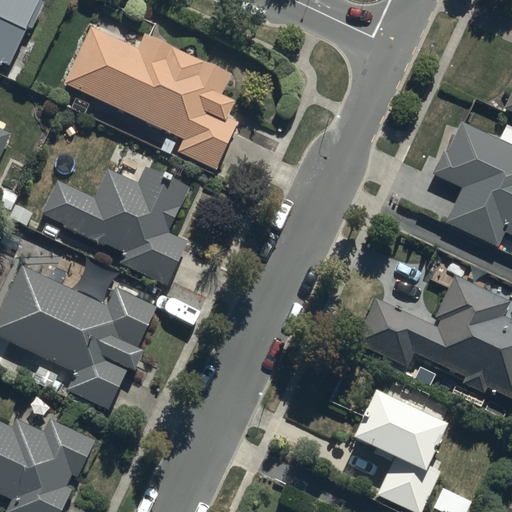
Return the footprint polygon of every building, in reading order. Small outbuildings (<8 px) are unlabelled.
[(38,0),(0,0),(0,66),(5,69),(38,0)] [(88,25),(62,83),(185,139),(178,154),(213,169),(235,121),(224,117),(231,102),(220,96),(230,75),(141,35),(136,47),(88,25)] [(511,146),(458,121),(432,176),(461,190),(446,223),(498,248),(506,230),(511,232),(511,146)] [(0,154),(10,134),(0,129),(0,154)] [(42,213),(124,252),(119,264),(167,285),(188,237),(170,229),(189,186),(145,167),(136,183),(107,169),(93,197),(58,180),(42,213)] [(65,389),(108,409),(156,305),(114,286),(105,305),(21,266),(0,310),(0,338),(73,372),(65,389)] [(431,324),(375,298),(354,344),(407,368),(413,354),(511,399),(511,398),(511,319),(502,315),(508,302),(453,277),(431,324)] [(372,394),(352,437),(395,456),(378,496),(413,511),(422,511),(440,473),(426,467),(444,427),(372,394)] [(0,495),(9,499),(3,511),(57,511),(92,440),(47,419),(41,432),(16,420),(13,425),(0,419),(0,495)] [(441,490),(433,508),(440,511),(465,511),(469,503),(441,490)]
